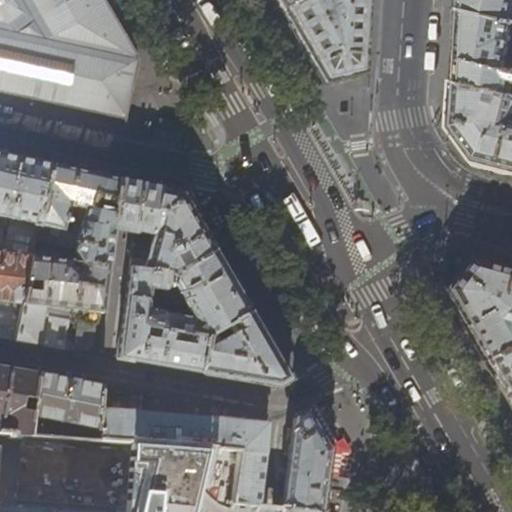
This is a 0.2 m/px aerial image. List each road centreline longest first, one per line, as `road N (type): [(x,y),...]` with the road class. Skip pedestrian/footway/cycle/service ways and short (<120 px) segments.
road 1 (primary): [(251,168),(326,317),(363,360),(454,511)]
road 2 (primary): [(353,254),(261,88),(194,6)]
road 3 (primary): [(499,511),(353,254)]
road 4 (residential): [(251,168),(223,173),(0,126)]
road 5 (residential): [(455,200),(425,181),(397,117),(406,0)]
road 6 (tertiary): [(242,144),(311,234),(353,254)]
road 7 (primary): [(194,6),(242,144)]
